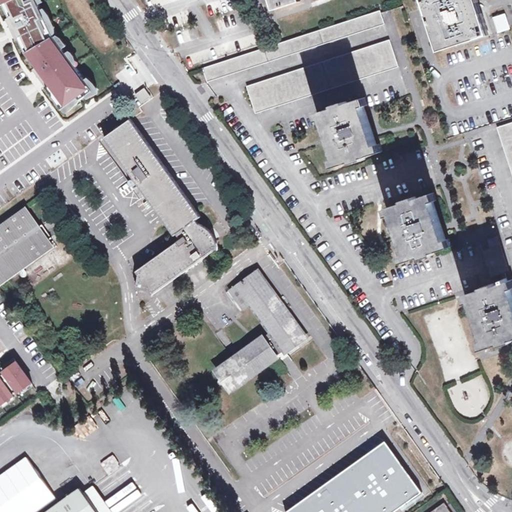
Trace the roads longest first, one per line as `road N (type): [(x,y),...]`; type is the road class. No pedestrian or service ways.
road 1 (unclassified): [(487,511),(165,67)]
road 2 (residential): [(165,67),(55,144)]
